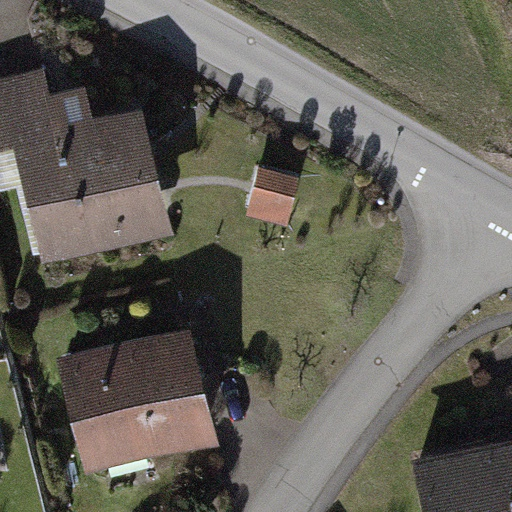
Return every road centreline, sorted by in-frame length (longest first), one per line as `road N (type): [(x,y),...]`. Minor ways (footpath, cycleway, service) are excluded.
road 1 (residential): [(491,202),(143,0)]
road 2 (residential): [(285,511),(491,202)]
